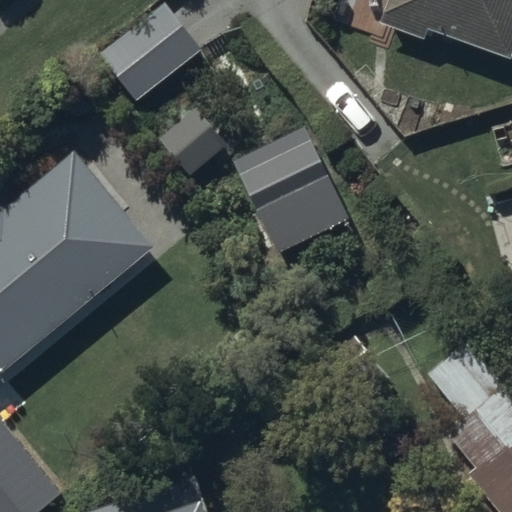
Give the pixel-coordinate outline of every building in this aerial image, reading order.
[(511,0),(384,0),(377,20),(421,36),(424,26),(505,56),(511,38),(511,0)] [(302,125),(231,157),(274,250),(345,218),(302,125)] [(0,370),(149,246),(69,150),(1,207),(0,205),(0,511),(10,511),(16,507),(0,487),(0,370)] [(511,289),(502,298),(511,309),(511,289)] [(472,465),(464,473),(497,511),(511,511),(511,381),(508,377),(502,382),(466,338),(423,374),(461,419),(445,432),(472,465)] [(199,511),(196,501),(165,511),(199,511)]
